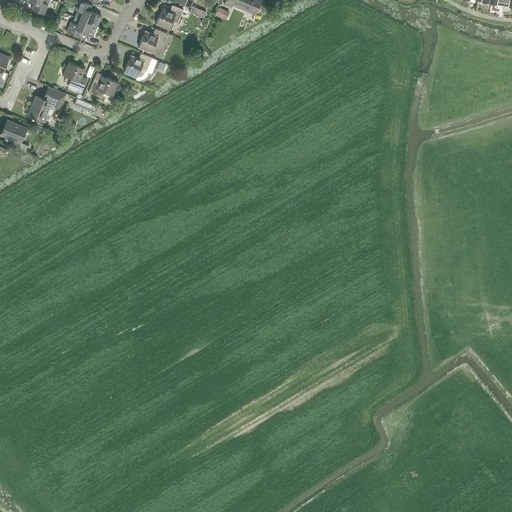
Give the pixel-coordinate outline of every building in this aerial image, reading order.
[(43,14),(49,0),(25,0),(34,4),(31,9),(43,14)] [(80,19),(97,26),(101,16),(89,11),(92,5),(80,0),(76,10),(82,13),(80,19)] [(261,0),(225,0),(224,4),(231,7),(232,4),(255,14),(261,0)] [(170,11),(162,7),(155,24),(169,30),(172,21),(178,24),(182,13),(187,15),(189,12),(172,5),(170,11)] [(203,18),(206,12),(192,6),(189,12),(203,18)] [(229,12),(219,8),(216,16),(226,20),(229,12)] [(93,36),(97,26),(80,19),(79,19),(75,17),(73,22),(71,22),(67,32),(78,37),(81,31),(93,36)] [(152,34),(145,31),(138,47),(151,53),(155,44),(160,47),(166,33),(155,28),(152,34)] [(8,57),(0,53),(0,86),(2,87),(8,74),(2,71),(8,57)] [(130,55),(123,72),(137,77),(136,79),(138,80),(141,80),(143,79),(145,78),(147,76),(148,74),(149,72),(146,71),(152,57),(146,55),(140,53),(138,58),(130,55)] [(166,65),(155,61),(153,67),(163,71),(166,65)] [(68,62),(63,75),(71,79),(69,84),(83,90),(87,79),(82,76),(85,69),(68,62)] [(118,82),(101,75),(98,83),(93,81),(88,92),(102,98),(104,92),(113,96),(118,82)] [(43,99),(35,96),(27,115),(43,122),(50,105),(60,109),(61,107),(67,109),(69,103),(64,101),(66,94),(48,86),(43,99)] [(88,103),(85,110),(94,114),(97,107),(88,103)] [(26,128),(7,120),(1,135),(14,140),(11,145),(25,151),(27,145),(20,143),(26,128)]
